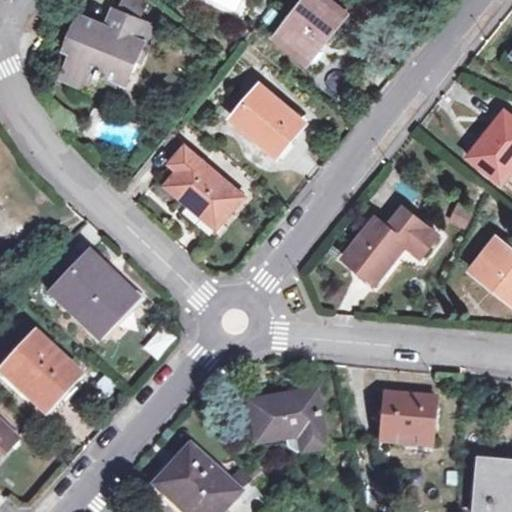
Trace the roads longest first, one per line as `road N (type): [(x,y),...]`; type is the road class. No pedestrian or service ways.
road 1 (unclassified): [(482,0),(250,302)]
road 2 (unclassified): [(211,309),(72,187),(0,87)]
road 3 (unclassified): [(259,326),(511,352)]
road 4 (unclassified): [(216,341),(81,491)]
